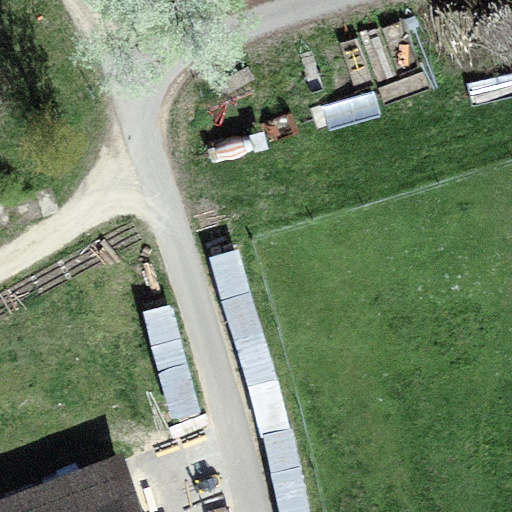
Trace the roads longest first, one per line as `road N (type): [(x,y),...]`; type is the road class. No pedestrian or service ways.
road 1 (track): [(0,263),(66,229),(138,124)]
road 2 (track): [(138,124),(84,0)]
